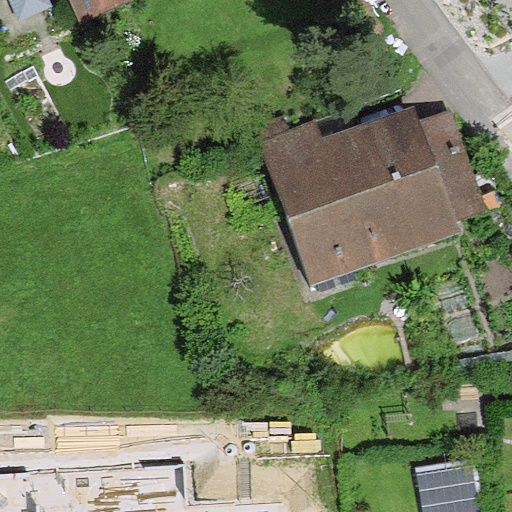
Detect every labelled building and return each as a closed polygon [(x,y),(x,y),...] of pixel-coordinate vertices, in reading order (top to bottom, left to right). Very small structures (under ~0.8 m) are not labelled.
[(48,0),(8,0),(20,26),(53,11),(48,0)] [(70,0),(82,26),(137,0),(70,0)] [(511,0),(492,0),(511,32),(511,0)] [(249,131),(303,292),(451,242),(446,229),(480,218),(447,120),(411,132),(407,119),(327,146),(314,109),(249,131)] [(487,511),(478,460),(420,471),(427,511),(487,511)] [(75,511),(74,467),(0,469),(0,511),(288,511),(288,489),(180,494),(180,511),(75,511)]
